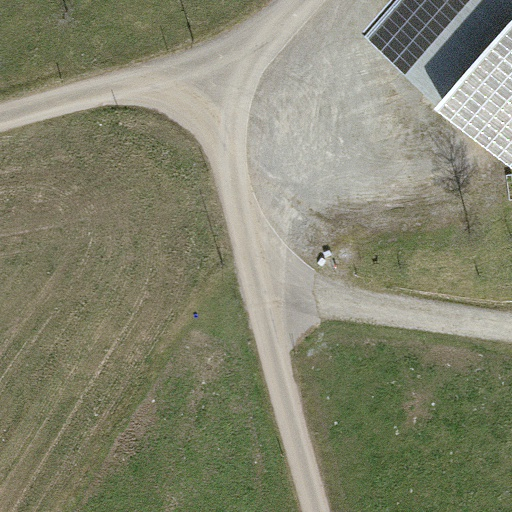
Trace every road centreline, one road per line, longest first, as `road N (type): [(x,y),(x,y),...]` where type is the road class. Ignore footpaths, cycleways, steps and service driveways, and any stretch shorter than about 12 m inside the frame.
road 1 (track): [(251,295),(511,340)]
road 2 (track): [(251,295),(313,511)]
road 3 (track): [(210,80),(251,295)]
road 4 (track): [(210,80),(0,129)]
